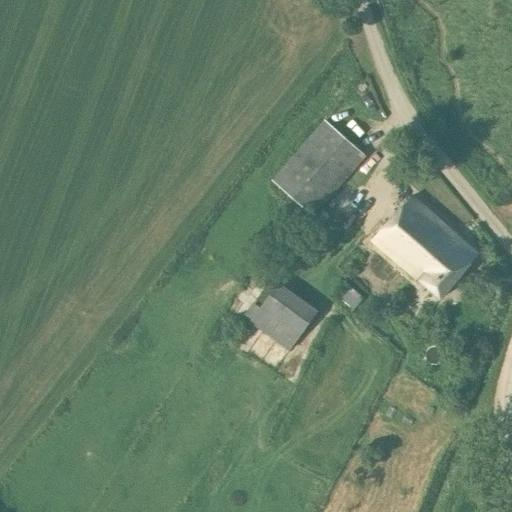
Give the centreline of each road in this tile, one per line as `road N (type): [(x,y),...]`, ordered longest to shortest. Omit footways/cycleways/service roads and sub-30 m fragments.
road 1 (unclassified): [(511,256),(387,96),(352,0)]
road 2 (unclassified): [(511,491),(494,434),(511,354)]
